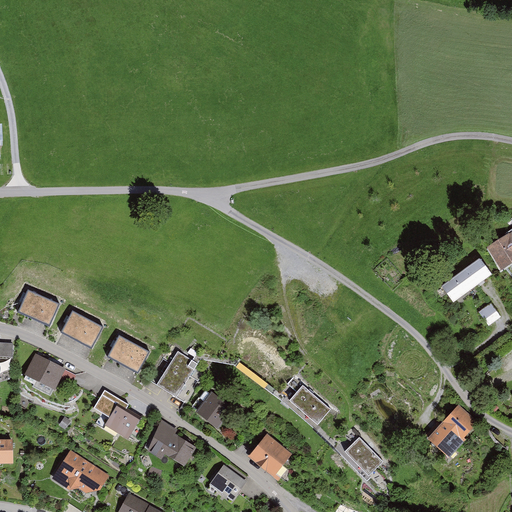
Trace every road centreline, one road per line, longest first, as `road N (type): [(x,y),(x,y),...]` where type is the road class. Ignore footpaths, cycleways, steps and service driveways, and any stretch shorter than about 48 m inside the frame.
road 1 (residential): [(511,431),(481,414),(410,327),(203,195),(0,192)]
road 2 (residential): [(295,511),(160,407),(0,328)]
